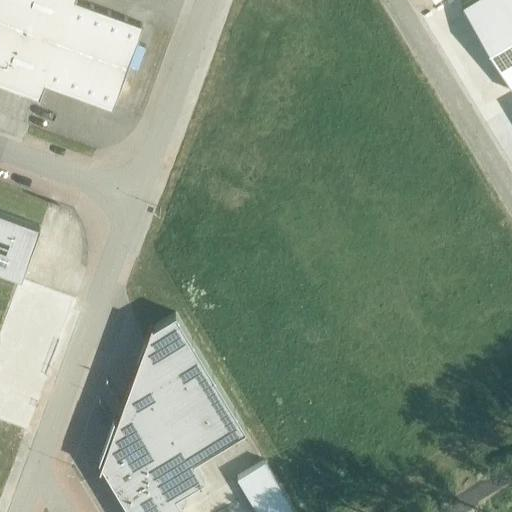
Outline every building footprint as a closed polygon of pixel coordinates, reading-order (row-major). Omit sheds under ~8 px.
[(0,0),(0,18),(59,40),(73,0),(0,0)] [(76,0),(73,0),(59,40),(76,47),(91,5),(76,0)] [(511,0),(470,0),(461,6),(511,90),(511,0)] [(91,5),(76,47),(93,53),(108,11),(91,5)] [(108,11),(93,53),(110,59),(125,17),(108,11)] [(125,17),(110,59),(127,65),(142,23),(125,17)] [(0,18),(0,82),(39,97),(44,82),(59,40),(0,18)] [(59,40),(44,82),(61,88),(76,47),(59,40)] [(76,47),(61,88),(78,94),(93,53),(76,47)] [(93,53),(78,94),(95,100),(110,59),(93,53)] [(110,59),(95,100),(112,106),(127,65),(110,59)] [(39,226),(0,212),(0,271),(20,279),(39,226)] [(115,422),(98,468),(99,468),(101,464),(129,511),(167,511),(179,505),(174,497),(203,479),(192,461),(245,429),(174,313),(150,327),(151,324),(150,324),(144,341),(135,365),(120,407),(125,415),(115,421),(115,422)] [(294,511),(264,460),(236,477),(257,511),(294,511)]
